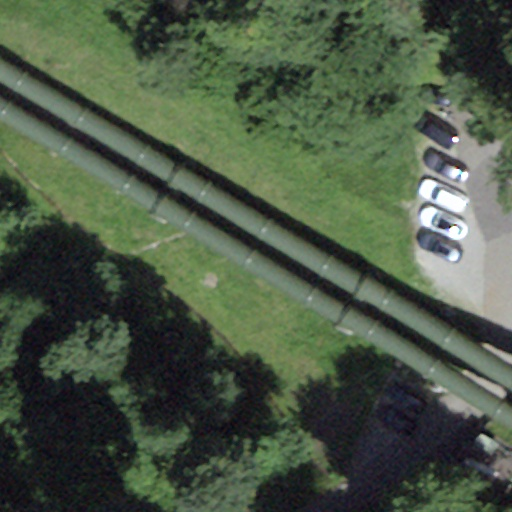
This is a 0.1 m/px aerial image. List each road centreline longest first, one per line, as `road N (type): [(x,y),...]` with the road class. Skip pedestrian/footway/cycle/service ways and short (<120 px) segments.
road 1 (track): [(474,294),(466,0)]
road 2 (unclassified): [(314,511),(375,475),(474,294)]
